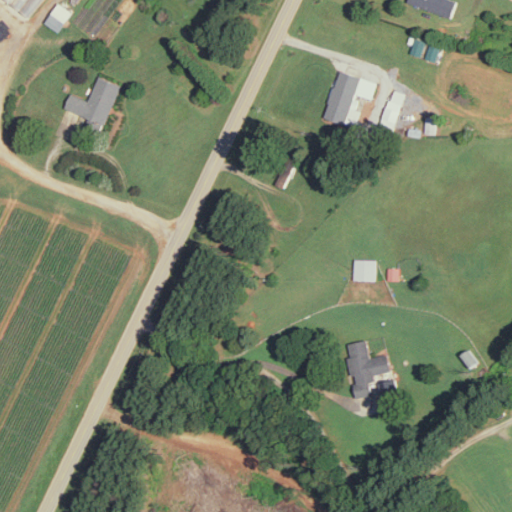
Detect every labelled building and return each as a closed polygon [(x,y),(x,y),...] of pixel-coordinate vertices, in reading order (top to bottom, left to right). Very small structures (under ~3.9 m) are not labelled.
[(10,0),(30,15),(42,0),(10,0)] [(460,0),(411,0),(410,3),(457,15),(460,0)] [(48,23),(63,31),(75,10),(60,2),(48,23)] [(423,56),(429,40),(418,36),(413,53),(423,56)] [(439,61),(443,45),(433,42),(428,58),(439,61)] [(379,80),(341,69),(327,116),(348,123),(357,94),(374,99),(379,80)] [(124,82),(101,73),(92,98),(73,91),(68,106),(91,115),(89,122),(98,125),(100,119),(109,123),(124,82)] [(384,128),(397,131),(407,92),(394,88),(384,128)] [(427,132),(438,134),(441,117),(429,115),(427,132)] [(357,278),(380,278),(380,257),(357,257),(357,278)] [(390,279),(401,279),(401,266),(390,266),(390,279)] [(360,396),(378,392),(374,373),(395,369),(391,352),(373,355),(370,338),(351,341),(353,355),(352,355),(360,396)] [(381,381),(385,401),(402,398),(398,377),(381,381)]
